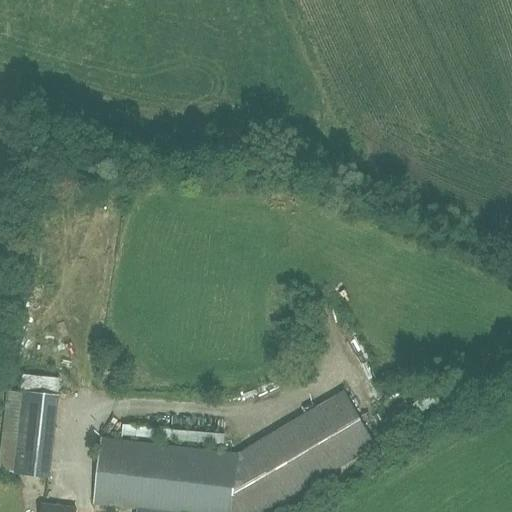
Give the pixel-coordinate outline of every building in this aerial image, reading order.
[(329,307),(339,323),(347,318),(337,302),(329,307)] [(6,390),(0,450),(0,470),(51,476),(59,396),(6,390)] [(238,453),(231,511),(261,511),(376,446),(344,390),(238,453)] [(128,416),(127,427),(158,428),(158,417),(128,416)] [(159,511),(231,511),(238,453),(101,437),(93,504),(138,509),(159,511)] [(75,511),(76,507),(40,503),(39,511),(75,511)]
